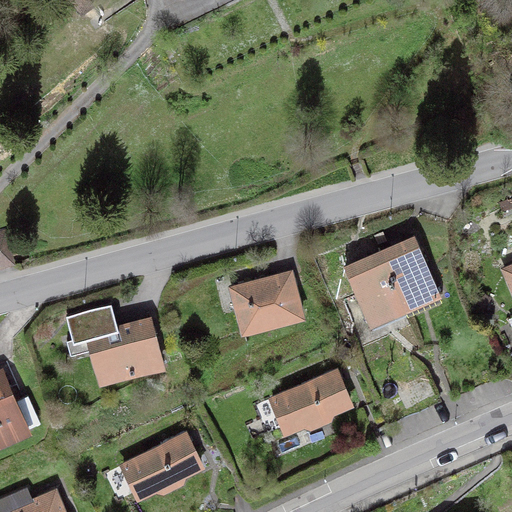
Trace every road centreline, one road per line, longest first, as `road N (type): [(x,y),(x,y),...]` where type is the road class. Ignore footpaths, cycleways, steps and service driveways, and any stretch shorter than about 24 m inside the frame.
road 1 (tertiary): [(511,155),(0,291)]
road 2 (residential): [(511,415),(302,511)]
